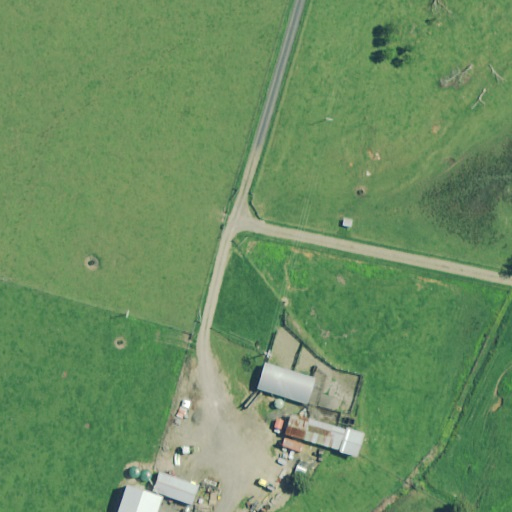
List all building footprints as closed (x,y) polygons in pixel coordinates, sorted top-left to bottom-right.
[(316,380),(267,364),(259,389),(308,405),(316,380)] [(211,414),(203,419),(210,429),(218,425),(211,414)] [(364,435),(310,420),(291,415),(286,436),(358,456),(364,435)] [(193,501),(198,487),(160,474),(153,492),(182,502),(180,509),(189,511),(195,511),(199,503),(193,501)] [(118,511),(156,511),(161,499),(127,487),(118,511)]
